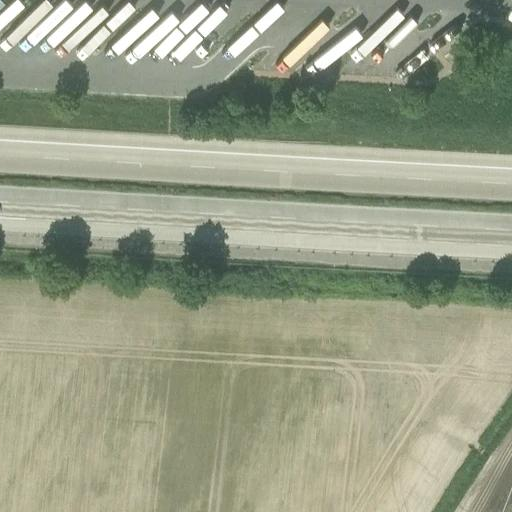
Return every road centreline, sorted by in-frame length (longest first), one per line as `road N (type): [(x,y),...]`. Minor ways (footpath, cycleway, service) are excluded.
road 1 (motorway): [(0,201),(511,230)]
road 2 (motorway): [(511,183),(0,155)]
